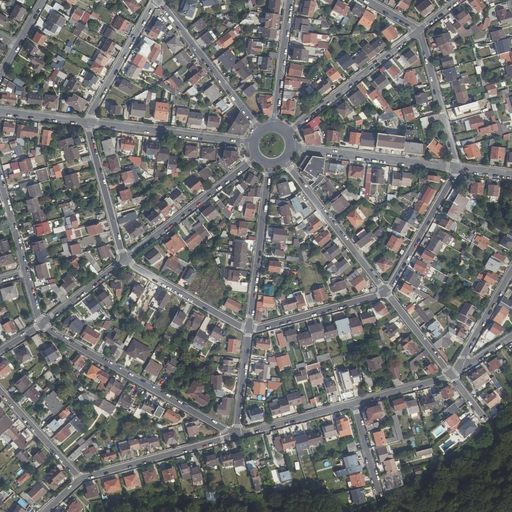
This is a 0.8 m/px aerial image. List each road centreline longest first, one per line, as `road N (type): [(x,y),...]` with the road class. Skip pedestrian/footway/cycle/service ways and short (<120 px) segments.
road 1 (residential): [(233,435),(41,324)]
road 2 (residential): [(267,164),(248,331)]
road 3 (residential): [(254,155),(124,260)]
road 4 (residential): [(284,160),(385,292)]
road 5 (residential): [(285,129),(418,30)]
road 6 (tertiary): [(251,142),(87,122)]
road 7 (tertiary): [(292,144),(455,167)]
road 8 (residential): [(260,128),(158,0)]
road 9 (residential): [(233,435),(80,478)]
road 10 (residential): [(455,167),(385,292)]
road 11 (residential): [(248,331),(124,260)]
road 12 (residential): [(124,260),(87,122)]
road 13 (residential): [(385,292),(248,331)]
road 14 (residential): [(418,30),(455,167)]
road 15 (residential): [(87,122),(155,0)]
road 16 (residential): [(289,0),(272,124)]
road 17 (residential): [(353,403),(233,435)]
road 18 (residential): [(511,271),(452,375)]
